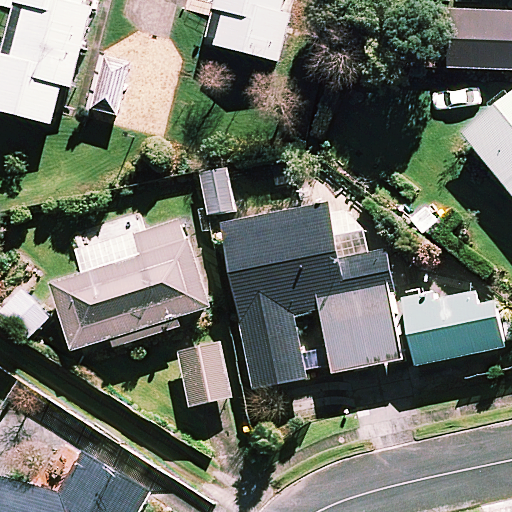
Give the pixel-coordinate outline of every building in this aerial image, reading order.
[(21,0),(0,82),(0,110),(55,124),(65,86),(74,88),(95,8),(86,5),(87,0),(21,0)] [(220,0),(210,44),(282,62),(293,16),(284,14),(287,0),(220,0)] [(511,69),(511,14),(454,14),(453,69),(511,69)] [(511,98),(467,134),(511,190),(511,98)] [(237,210),(229,169),(203,175),(212,216),(237,210)] [(404,359),(372,197),(334,204),(225,226),(258,389),(310,379),(297,314),(323,308),(336,373),(404,359)] [(142,234),(137,217),(76,237),(88,274),(57,284),(77,350),(115,339),(118,347),(174,329),(171,321),(213,308),(186,221),(142,234)] [(51,319),(24,292),(4,312),(30,339),(51,319)] [(498,305),(477,293),(407,308),(419,366),(507,348),(498,305)] [(234,398),(220,340),(182,349),(195,406),(234,398)] [(142,511),(149,486),(74,465),(66,495),(1,477),(0,479),(0,511),(142,511)]
